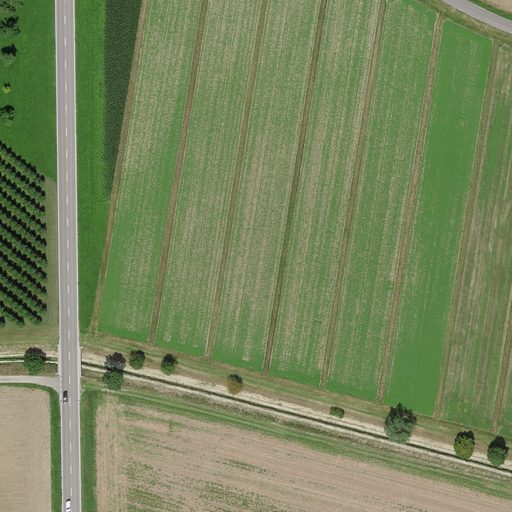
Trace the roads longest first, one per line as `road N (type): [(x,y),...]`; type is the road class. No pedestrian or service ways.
road 1 (track): [(511,447),(46,333),(0,336)]
road 2 (secondary): [(65,0),(70,374)]
road 3 (secondary): [(71,511),(70,374)]
